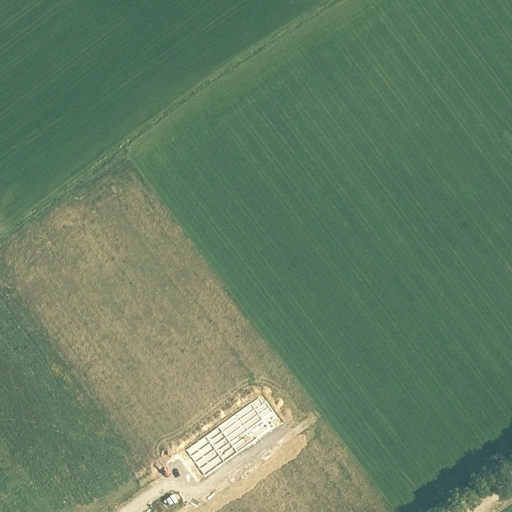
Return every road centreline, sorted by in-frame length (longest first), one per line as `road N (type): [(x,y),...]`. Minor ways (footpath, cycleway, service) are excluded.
road 1 (residential): [(0,358),(121,286),(238,185)]
road 2 (residential): [(317,291),(469,503)]
road 3 (residential): [(238,185),(343,83),(408,0)]
road 4 (residential): [(400,198),(485,318),(511,299)]
road 5 (residential): [(400,198),(473,113),(511,111)]
road 6 (residential): [(238,185),(317,291)]
road 7 (residential): [(317,291),(400,198)]
